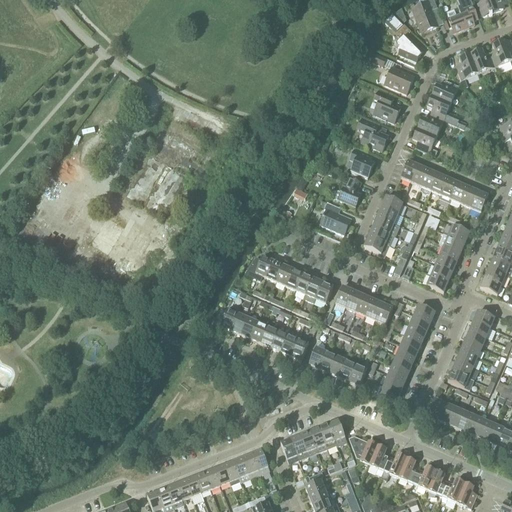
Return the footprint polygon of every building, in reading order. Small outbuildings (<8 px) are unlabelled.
[(437,10),(434,1),(430,3),(429,1),(428,0),(420,3),(419,5),(420,9),(412,12),(422,35),(438,29),(432,13),(437,10)] [(446,15),(448,21),(454,36),(474,28),(473,23),(478,21),(469,0),(461,0),(457,2),(460,7),(458,8),(461,16),(456,18),(454,12),(446,15)] [(490,17),(492,16),(492,15),(503,11),(498,0),(485,0),(487,4),(479,7),(484,19),(489,17),(490,17)] [(404,27),(394,17),(385,25),(395,35),(404,27)] [(414,69),(416,65),(418,61),(421,58),(419,57),(422,55),(406,38),(397,46),(400,49),(398,53),(400,54),(399,57),(409,61),(407,66),(414,69)] [(495,54),(489,56),(495,70),(511,63),(509,57),(505,45),(504,44),(492,49),(495,54)] [(470,57),(478,77),(495,70),(489,56),(484,58),(482,53),(470,57)] [(365,62),(383,69),(386,62),(369,54),(365,62)] [(461,67),(456,69),(461,83),(460,86),(465,91),(468,89),(465,82),(478,77),(470,57),(459,62),(461,67)] [(392,70),(384,88),(407,97),(414,80),(392,70)] [(437,88),(432,99),(451,108),(459,89),(445,83),(442,90),(437,88)] [(379,94),(376,101),(380,103),(374,117),(394,126),(401,111),(391,107),(394,101),(379,94)] [(432,113),(430,118),(444,124),(447,125),(455,129),(464,133),(467,126),(459,123),(461,120),(448,115),(451,108),(432,99),(427,110),(432,113)] [(482,129),(482,128),(486,118),(478,115),(474,125),(482,129)] [(422,121),(417,132),(437,140),(444,124),(430,118),(428,123),(422,121)] [(388,140),(385,138),(376,134),(379,128),(362,121),(358,132),(366,135),(362,146),(382,154),(388,140)] [(511,126),(500,131),(505,144),(511,142),(511,146),(511,126)] [(418,146),(416,151),(435,159),(437,154),(432,152),(437,140),(417,132),(413,143),(418,146)] [(355,164),(351,174),(368,181),(374,167),(369,164),(372,159),(354,151),(350,162),(355,164)] [(411,185),(418,168),(408,164),(401,181),(411,185)] [(418,168),(411,185),(421,189),(428,173),(418,168)] [(428,173),(421,189),(431,193),(438,177),(428,173)] [(431,193),(441,198),(448,181),(438,177),(431,193)] [(296,191),(302,194),(308,183),(302,180),(296,191)] [(355,210),(361,198),(361,197),(358,196),(362,186),(350,181),(346,191),(344,190),(338,203),(355,210)] [(448,181),(441,198),(439,202),(450,206),(451,202),(450,202),(458,185),(448,181)] [(461,206),(468,190),(458,185),(450,202),(451,202),(461,206)] [(479,195),(468,190),(461,206),(472,211),(479,195)] [(472,211),(481,215),(488,199),(479,195),(472,211)] [(386,199),(381,210),(398,217),(403,206),(386,199)] [(320,227),(344,238),(351,222),(339,216),(341,211),(327,205),(324,211),(327,213),(320,227)] [(381,210),(377,220),(394,227),(398,217),(381,210)] [(423,215),(418,226),(422,228),(427,217),(423,215)] [(377,220),(373,230),(394,239),(396,240),(400,230),(394,227),(377,220)] [(418,237),(422,228),(418,226),(414,236),(418,237)] [(465,246),(470,235),(453,228),(449,239),(465,246)] [(425,240),(429,230),(425,229),(421,238),(425,240)] [(373,230),(369,240),(390,249),(394,239),(373,230)] [(511,233),(506,231),(502,241),(511,245),(511,233)] [(418,237),(414,236),(409,246),(413,247),(418,237)] [(461,256),(465,246),(449,239),(444,237),(439,247),(444,249),(461,256)] [(421,250),(425,240),(421,238),(416,248),(421,250)] [(384,262),(390,249),(369,240),(364,250),(378,256),(377,259),(384,262)] [(511,257),(511,245),(502,241),(498,251),(511,257)] [(444,249),(440,259),(456,266),(461,256),(444,249)] [(511,257),(498,251),(493,261),(510,268),(511,263),(511,257)] [(263,279),(266,280),(273,264),(263,259),(262,262),(256,260),(252,267),(255,268),(254,269),(251,268),(245,277),(251,280),(260,284),(262,279),(263,279)] [(440,259),(436,269),(452,276),(456,266),(440,259)] [(407,263),(401,260),(397,269),(394,276),(400,278),(407,263)] [(510,268),(493,261),(489,271),(506,278),(506,279),(509,280),(511,274),(511,269),(510,269),(510,268)] [(273,264),(266,280),(276,285),(284,268),(273,264)] [(276,285),(286,289),(293,273),(284,268),(276,285)] [(414,271),(412,270),(408,268),(402,280),(408,283),(414,271)] [(436,269),(431,278),(448,286),(452,276),(436,269)] [(489,271),(485,281),(501,288),(506,279),(506,278),(489,271)] [(293,273),(286,289),(296,293),(303,277),(293,273)] [(306,298),(313,281),(303,277),(296,293),(305,297),(306,298)] [(443,296),(448,286),(431,278),(427,289),(443,296)] [(313,281),(306,298),(305,297),(303,302),(314,306),(315,302),(316,302),(323,286),(313,281)] [(480,291),(497,299),(501,288),(485,281),(480,291)] [(323,286),(316,302),(326,307),(333,290),(323,286)] [(335,306),(346,310),(353,294),(343,289),(335,306)] [(363,298),(353,294),(346,310),(356,315),(363,298)] [(373,303),(363,298),(356,315),(366,319),(373,303)] [(268,303),(278,308),(280,304),(274,301),(270,299),(268,303)] [(366,319),(376,323),(383,307),(373,303),(366,319)] [(393,311),(383,307),(376,323),(386,328),(393,311)] [(221,329),(232,334),(239,317),(240,314),(241,313),(230,308),(227,314),(222,312),(217,323),(223,326),(221,329)] [(419,308),(414,319),(431,326),(435,315),(419,308)] [(298,316),(308,321),(310,317),(300,312),(298,316)] [(232,334),(242,338),(249,321),(243,319),(244,316),(240,314),(239,317),(232,334)] [(311,314),(310,317),(308,321),(319,326),(322,319),(311,314)] [(478,314),(474,324),(490,331),(495,321),(478,314)] [(329,328),(333,317),(330,315),(325,326),(329,328)] [(414,319),(410,328),(426,336),(431,326),(414,319)] [(242,338),(252,342),(259,326),(249,321),(242,338)] [(474,324),(469,334),(486,341),(490,331),(474,324)] [(252,342),(261,346),(268,330),(259,326),(252,342)] [(410,328),(405,338),(422,345),(426,336),(410,328)] [(271,351),(281,355),(288,338),(290,334),(280,329),(278,334),(271,351)] [(261,346),(271,351),(278,334),(268,330),(261,346)] [(469,334),(465,344),(481,351),(486,341),(469,334)] [(281,355),(291,359),(298,343),(288,338),(281,355)] [(418,356),(422,345),(405,338),(401,348),(418,356)] [(377,349),(377,350),(381,351),(383,346),(379,344),(379,345),(373,342),(371,346),(377,349)] [(309,347),(298,343),(291,359),(301,364),(309,347)] [(481,351),(465,344),(461,354),(477,361),(481,351)] [(413,366),(418,356),(401,348),(397,358),(413,366)] [(320,372),(327,355),(316,351),(309,367),(320,372)] [(461,354),(457,364),(473,371),(477,361),(461,354)] [(337,360),(327,355),(320,372),(330,376),(337,360)] [(397,358),(392,368),(409,375),(413,366),(397,358)] [(340,380),(347,364),(337,360),(330,376),(340,380)] [(357,368),(347,364),(340,380),(350,385),(357,368)] [(468,380),(473,371),(457,364),(452,374),(468,380)] [(357,368),(350,385),(360,389),(367,372),(357,368)] [(405,385),(409,375),(392,368),(388,378),(405,385)] [(464,391),(468,380),(452,374),(448,384),(464,391)] [(388,378),(384,388),(400,395),(405,385),(388,378)] [(396,406),(400,395),(384,388),(379,399),(396,406)] [(428,418),(438,423),(445,406),(435,402),(428,418)] [(438,423),(448,427),(455,411),(445,406),(438,423)] [(448,427),(458,431),(465,415),(455,411),(448,427)] [(458,431),(468,436),(475,419),(465,415),(458,431)] [(468,436),(478,440),(485,423),(475,419),(468,436)] [(478,440),(487,444),(495,428),(485,423),(478,440)] [(339,424),(328,427),(335,444),(337,449),(347,445),(339,424)] [(335,444),(328,427),(319,431),(325,448),(327,452),(337,449),(335,444)] [(506,432),(498,449),(508,453),(511,443),(511,429),(506,427),(505,432),(506,432)] [(505,432),(495,428),(487,444),(498,449),(506,432),(505,432)] [(325,448),(319,431),(309,435),(316,451),(318,456),(327,452),(325,448)] [(309,435),(300,439),(307,455),(309,460),(318,456),(316,451),(309,435)] [(300,439),(290,443),(299,464),(309,460),(307,455),(300,439)] [(360,464),(369,468),(378,448),(368,444),(368,445),(354,439),(349,441),(357,461),(361,462),(360,464)] [(289,467),(299,464),(290,443),(281,446),(287,463),(289,467)] [(387,453),(378,448),(369,468),(378,472),(376,477),(381,479),(384,474),(390,460),(385,458),(387,453)] [(262,454),(252,457),(260,478),(270,475),(268,470),(262,454)] [(251,482),(260,478),(252,457),(242,461),(251,482)] [(390,460),(384,474),(381,479),(380,481),(386,484),(390,477),(398,480),(407,461),(397,457),(395,462),(390,460)] [(251,482),(242,461),(232,465),(239,481),(241,485),(241,486),(251,482)] [(416,465),(407,461),(398,480),(413,487),(419,472),(414,470),(416,465)] [(232,465),(223,469),(229,485),(231,489),(241,485),(239,481),(232,465)] [(213,473),(220,489),(229,485),(223,469),(213,473)] [(348,473),(350,477),(351,481),(353,480),(358,478),(355,470),(348,473)] [(424,475),(419,472),(413,487),(427,493),(436,474),(426,470),(424,475)] [(213,473),(204,476),(211,492),(220,489),(213,473)] [(427,493),(442,499),(448,485),(443,483),(445,478),(436,474),(427,493)] [(201,496),(211,492),(204,476),(195,480),(201,496)] [(201,496),(195,480),(185,484),(192,500),(195,507),(203,503),(201,496)] [(453,487),(448,485),(442,499),(457,506),(465,486),(456,482),(453,487)] [(309,500),(326,493),(322,483),(305,490),(309,500)] [(185,484),(176,488),(182,504),(183,507),(187,506),(186,502),(192,500),(185,484)] [(465,486),(457,506),(471,511),(478,498),(472,496),(474,490),(465,486)] [(183,507),(182,504),(176,488),(166,491),(175,511),(184,508),(183,507)] [(166,491),(157,495),(163,511),(174,511),(175,511),(166,491)] [(329,503),(326,493),(309,500),(313,509),(329,503)] [(357,503),(353,493),(349,495),(345,497),(348,506),(357,503)] [(152,511),(161,511),(163,511),(157,495),(147,499),(152,511)] [(415,498),(409,495),(405,505),(416,500),(415,498)] [(367,511),(371,504),(371,503),(365,500),(362,508),(363,511),(367,511)] [(329,503),(313,509),(314,511),(333,511),(338,510),(334,501),(329,503)] [(360,511),(357,503),(348,506),(350,511),(360,511)]
